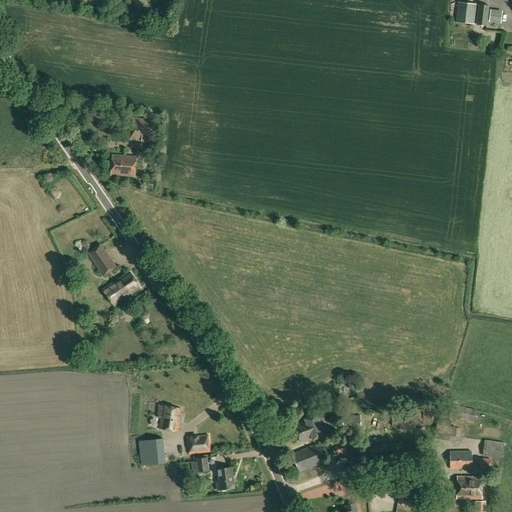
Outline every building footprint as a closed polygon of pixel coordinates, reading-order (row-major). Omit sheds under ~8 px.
[(475,24),(477,4),(458,2),(456,22),(475,24)] [(487,26),(489,5),(479,5),(476,25),(487,26)] [(503,10),(490,8),(489,22),(501,23),(503,10)] [(154,143),(157,121),(132,117),(129,140),(154,143)] [(149,143),(147,154),(158,156),(160,145),(149,143)] [(135,176),(136,156),(112,154),(111,175),(135,176)] [(100,271),(113,261),(101,243),(87,252),(100,271)] [(114,305),(141,288),(130,271),(103,289),(114,305)] [(432,419),(432,406),(424,406),(424,402),(414,402),(414,411),(409,411),(409,415),(392,415),(392,426),(409,425),(423,424),(423,419),(432,419)] [(476,410),(452,404),(449,416),(473,422),(476,410)] [(178,432),(181,409),(160,406),(158,416),(161,417),(160,429),(178,432)] [(313,440),(325,435),(316,414),(304,419),(305,421),(294,426),(301,442),(312,437),(313,440)] [(341,426),(362,425),(361,415),(341,417),(341,426)] [(451,426),(452,421),(445,420),(444,421),(437,420),(435,439),(454,442),(455,436),(459,437),(461,429),(457,428),(457,427),(451,426)] [(189,454),(211,452),(209,434),(187,437),(189,454)] [(141,465),(165,463),(163,439),(139,441),(141,465)] [(485,439),(483,449),(482,456),(502,459),(504,442),(485,439)] [(402,442),(391,444),(365,448),(366,454),(367,461),(393,457),(393,455),(404,453),(402,442)] [(299,472),(327,461),(319,443),(292,453),(299,472)] [(335,456),(346,453),(344,444),(333,448),(335,456)] [(450,469),(472,469),(472,451),(450,452),(450,469)] [(198,473),(209,471),(207,457),(196,458),(198,473)] [(491,468),(491,458),(479,458),(479,468),(491,468)] [(220,490),(234,488),(232,467),(217,469),(220,490)] [(482,499),(482,477),(457,477),(457,498),(482,499)] [(400,482),(396,481),(379,478),(377,492),(398,496),(400,482)] [(426,501),(426,483),(404,483),(404,501),(426,501)] [(485,511),(486,501),(475,501),(475,511),(485,511)] [(357,511),(356,503),(347,505),(349,511),(345,511),(357,511)]
